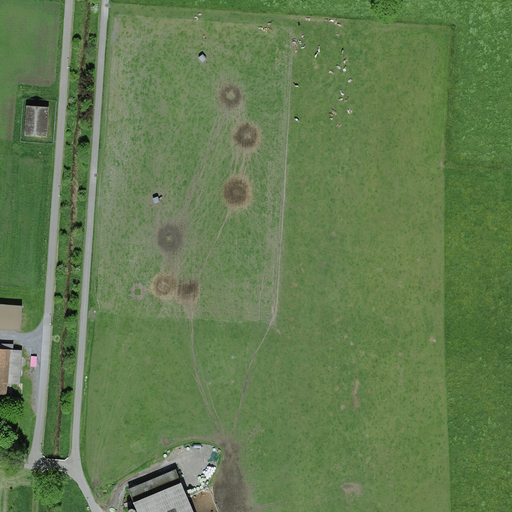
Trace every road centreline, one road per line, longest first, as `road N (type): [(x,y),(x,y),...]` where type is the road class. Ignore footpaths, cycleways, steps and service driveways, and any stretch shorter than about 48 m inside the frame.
road 1 (unclassified): [(74,467),(103,0)]
road 2 (unclassified): [(34,461),(70,0)]
